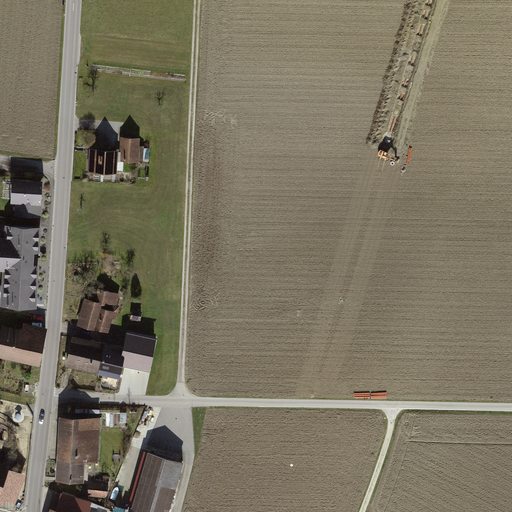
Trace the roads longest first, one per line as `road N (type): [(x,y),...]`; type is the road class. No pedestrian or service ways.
road 1 (residential): [(47,394),(511,408)]
road 2 (track): [(180,401),(197,0)]
road 3 (tertiary): [(74,0),(47,394)]
